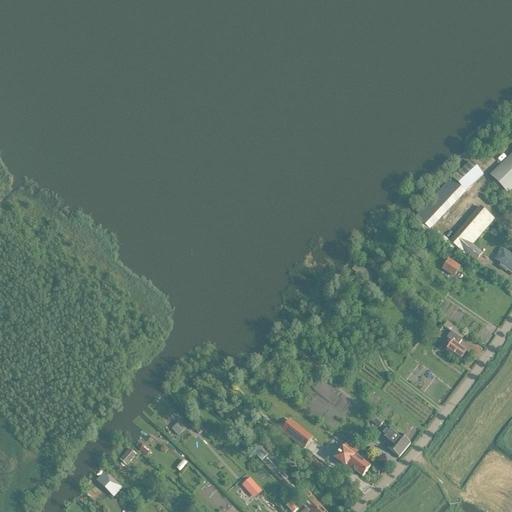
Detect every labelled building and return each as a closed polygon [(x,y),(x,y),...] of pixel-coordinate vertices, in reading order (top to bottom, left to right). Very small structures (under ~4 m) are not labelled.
[(511,151),(489,174),(500,185),(507,193),(507,192),(508,193),(511,188),(511,151)] [(482,176),(470,162),(452,178),(465,191),(482,176)] [(456,232),(449,240),(464,253),(467,255),(474,262),(482,253),(475,246),(473,245),(472,244),(494,218),(479,205),(456,232)] [(502,249),(495,259),(498,262),(502,264),(501,266),(506,270),(507,268),(511,271),(511,256),(505,252),(502,249)] [(460,267),(449,259),(444,267),(455,274),(460,267)] [(353,270),(373,285),(380,276),(360,261),(353,270)] [(320,310),(328,317),(335,309),(328,302),(320,310)] [(446,350),(460,360),(467,351),(458,345),(462,339),(451,332),(447,338),(453,341),(446,350)] [(307,354),(301,361),(310,369),(312,367),(319,373),(323,369),(307,354)] [(270,359),(262,367),(269,374),(270,373),(269,372),(275,365),(276,366),(277,365),(270,359)] [(383,422),(375,416),(371,421),(379,427),(383,422)] [(312,438),(290,420),(281,431),(304,448),(312,438)] [(184,427),(179,422),(172,429),(177,434),(184,427)] [(388,426),(379,437),(389,445),(387,447),(399,457),(410,443),(398,434),(398,435),(388,426)] [(151,451),(139,442),(135,446),(147,455),(151,451)] [(345,467),(346,467),(351,471),(352,469),(362,476),(362,477),(370,466),(355,455),(358,450),(347,442),(334,459),(345,467)] [(261,461),(268,454),(260,445),(259,445),(252,451),(260,460),(261,461)] [(120,460),(126,465),(136,455),(130,449),(120,460)] [(269,454),(261,461),(291,493),(296,489),(289,481),(288,482),(286,479),(288,478),(281,471),(283,469),(269,454)] [(328,469),(309,454),(302,462),(302,463),(321,478),(321,479),(322,478),(328,470),(328,469)] [(107,473),(99,481),(114,496),(122,488),(107,473)] [(255,498),(263,491),(250,477),(242,485),(255,498)] [(298,497),(303,503),(302,505),(308,511),(326,511),(307,489),(298,497)] [(259,497),(268,507),(273,503),(263,493),(259,497)] [(286,506),(291,511),(294,511),(298,509),(291,502),(286,506)]
